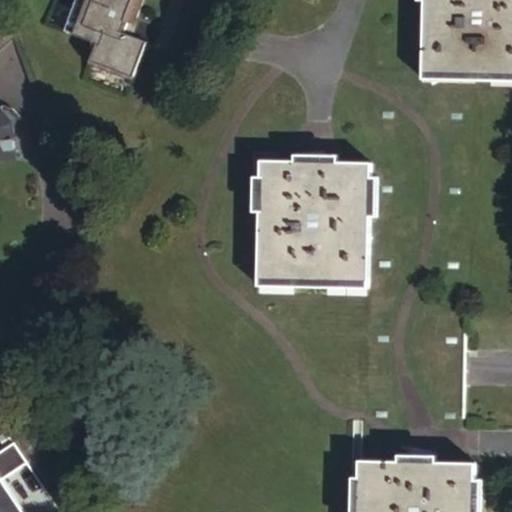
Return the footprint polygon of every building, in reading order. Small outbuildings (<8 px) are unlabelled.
[(89,0),(87,0),(78,0),(66,33),(98,45),(92,63),(134,78),(148,41),(135,36),(142,20),(139,19),(145,0),(89,0)] [(511,0),(422,0),(421,70),(481,71),(511,71),(511,0)] [(0,108),(0,160),(16,159),(12,127),(9,127),(8,118),(0,108)] [(370,273),(372,156),(321,155),(261,153),(260,271),(370,273)] [(28,511),(6,478),(31,461),(18,441),(0,452),(0,511),(28,511)] [(475,511),(476,467),(423,467),(368,467),(363,467),(363,511),(475,511)]
